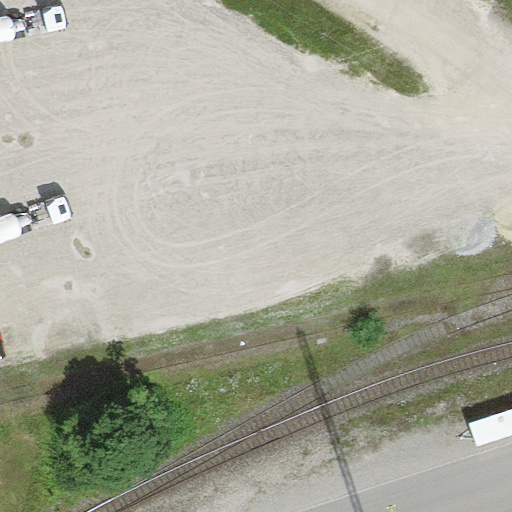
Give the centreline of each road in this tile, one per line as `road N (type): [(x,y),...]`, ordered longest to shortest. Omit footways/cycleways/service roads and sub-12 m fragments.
road 1 (unknown): [(487,87),(0,194)]
road 2 (track): [(511,106),(335,0)]
